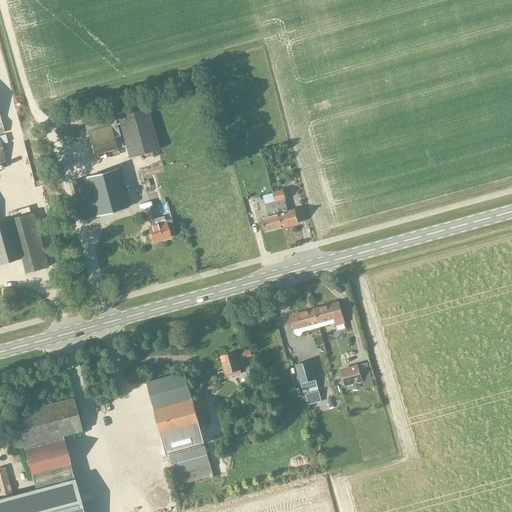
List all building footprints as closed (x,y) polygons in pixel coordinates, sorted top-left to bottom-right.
[(118,116),(129,158),(159,150),(147,108),(118,116)] [(93,156),(116,150),(116,148),(122,146),(114,117),(84,125),(93,156)] [(84,178),(71,181),(81,220),(94,216),(128,207),(117,169),(84,178)] [(295,210),(288,212),(284,199),(285,199),(283,190),(272,192),(275,202),(274,202),(281,227),(298,223),(295,210)] [(264,232),(281,227),(274,202),(265,204),(268,217),(261,219),(264,232)] [(147,227),(151,242),(169,237),(164,222),(155,225),(151,211),(145,213),(149,227),(147,227)] [(23,257),(20,258),(24,273),(48,267),(33,213),(12,219),(23,257)] [(0,263),(20,258),(23,257),(12,219),(0,222),(0,263)] [(335,323),(333,318),(334,318),(331,305),(314,310),(317,323),(318,328),(335,323)] [(300,327),(317,323),(314,310),(289,316),(293,329),(295,337),(302,335),(300,327)] [(235,352),(220,356),(225,374),(227,373),(240,370),(237,358),(243,357),(243,358),(251,356),(250,349),(236,353),(235,352)] [(285,358),(287,372),(293,371),(292,357),(285,358)] [(310,360),(295,365),(300,384),(316,380),(310,360)] [(357,366),(342,370),(346,385),(361,381),(357,366)] [(162,439),(200,428),(184,372),(146,383),(162,439)] [(0,511),(81,511),(61,436),(81,431),(72,398),(6,415),(14,448),(23,446),(34,490),(12,495),(4,467),(0,468),(0,498),(0,499),(0,498),(0,511)] [(183,511),(309,511),(285,424),(205,447),(200,428),(162,439),(183,511)]
